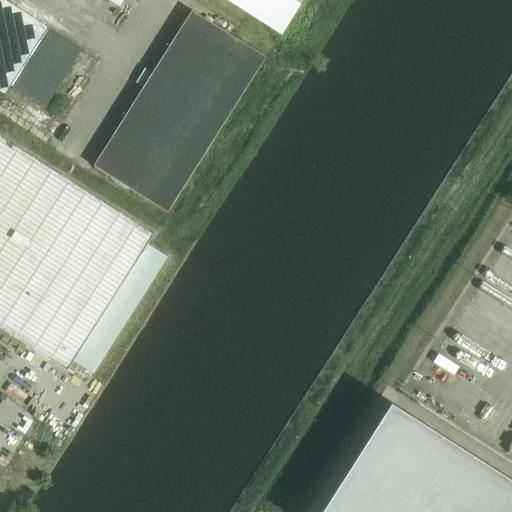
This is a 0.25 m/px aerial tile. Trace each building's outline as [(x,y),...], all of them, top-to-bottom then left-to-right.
[(99,57),(50,26),(7,0),(0,0),(0,90),(7,95),(12,87),(62,117),(99,57)] [(304,0),(231,0),(283,33),(304,0)] [(265,57),(193,12),(95,166),(167,212),(265,57)] [(0,326),(26,343),(69,370),(75,360),(95,373),(169,257),(149,244),(155,234),(0,135),(0,326)] [(511,511),(511,480),(391,404),(322,511),(511,511)]
